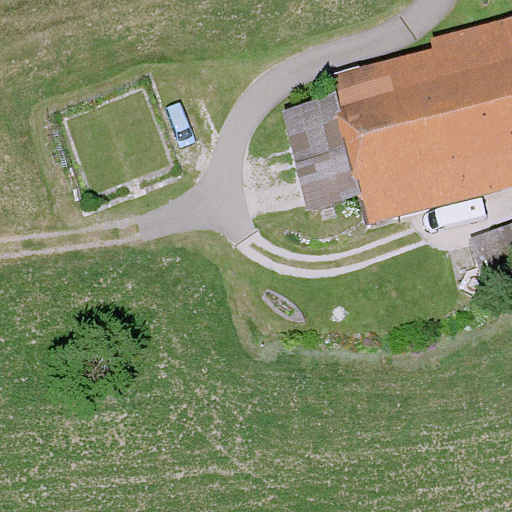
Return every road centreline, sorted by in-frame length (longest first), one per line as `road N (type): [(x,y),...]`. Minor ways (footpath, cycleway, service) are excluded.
road 1 (track): [(511,209),(320,264),(253,244),(219,206)]
road 2 (track): [(219,206),(0,249)]
